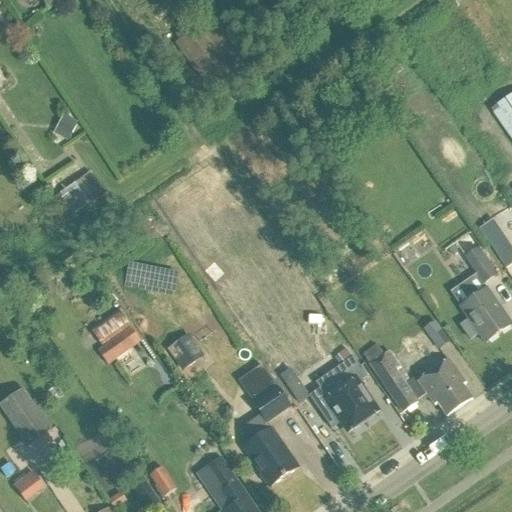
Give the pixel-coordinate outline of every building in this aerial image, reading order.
[(41,0),(49,11),(65,0),(41,0)] [(198,30),(179,43),(227,111),(246,98),(198,30)] [(511,98),(492,112),(511,141),(511,98)] [(56,137),(69,144),(78,126),(66,119),(56,137)] [(48,196),(63,214),(90,192),(75,174),(48,196)] [(405,267),(421,256),(403,230),(387,242),(405,267)] [(511,251),(502,237),(489,246),(505,271),(506,271),(511,266),(511,251)] [(477,249),(464,258),(483,286),(496,277),(477,249)] [(487,291),(460,309),(469,322),(461,328),(470,341),(479,336),(485,345),(511,327),(487,291)] [(88,330),(93,339),(120,324),(115,314),(88,330)] [(434,324),(424,331),(439,351),(449,344),(434,324)] [(141,343),(128,326),(94,350),(107,368),(141,343)] [(310,398),(317,409),(327,402),(349,435),(378,415),(357,385),(366,379),(353,360),(346,351),(338,357),(344,366),(317,385),(321,391),(310,398)] [(447,419),(472,401),(463,388),(466,387),(449,362),(418,383),(408,390),(395,371),(399,368),(388,353),(370,366),(402,414),(417,404),(427,397),(435,408),(438,406),(447,419)] [(291,371),(280,378),(299,405),(310,398),(291,371)] [(0,406),(29,449),(54,431),(25,389),(0,406)] [(248,447),(244,450),(260,475),(260,479),(264,485),(268,486),(270,489),(298,470),(271,431),(267,434),(263,427),(290,409),(277,389),(254,405),(262,417),(244,429),(242,438),(248,447)] [(257,511),(237,483),(221,460),(206,470),(222,493),(232,508),(225,511),(257,511)] [(175,490),(160,469),(148,477),(163,498),(175,490)] [(24,504),(44,489),(32,474),(13,489),(24,504)] [(163,511),(156,502),(140,479),(130,486),(147,511),(163,511)]
